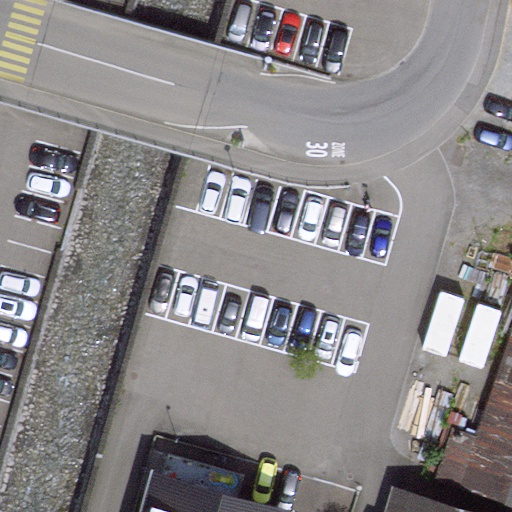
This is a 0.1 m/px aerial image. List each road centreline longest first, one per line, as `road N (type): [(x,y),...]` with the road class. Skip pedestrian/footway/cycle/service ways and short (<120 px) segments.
road 1 (residential): [(379,108),(415,160),(431,201),(416,290),(380,400),(339,412),(188,373),(167,377),(138,424),(114,511)]
road 2 (residential): [(0,30),(256,101),(310,111),(379,108)]
road 3 (residential): [(379,108),(432,81),(447,61),(464,0)]
